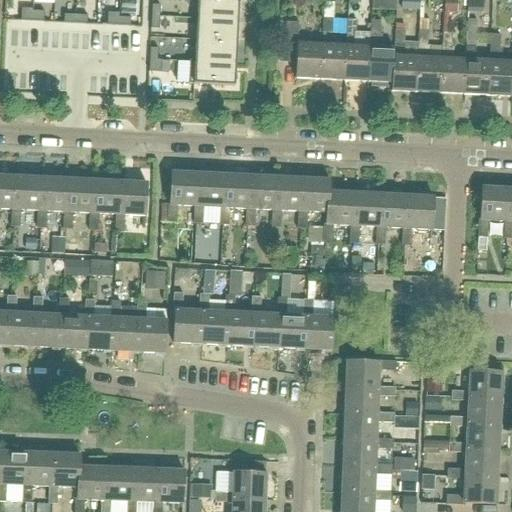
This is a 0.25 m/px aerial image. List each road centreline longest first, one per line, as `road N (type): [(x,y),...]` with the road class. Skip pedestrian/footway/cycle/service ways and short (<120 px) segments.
road 1 (residential): [(0,134),(511,160)]
road 2 (residential): [(302,511),(303,445),(287,419),(0,378)]
